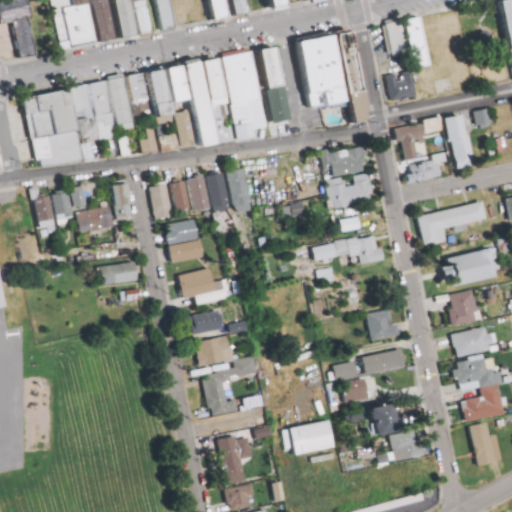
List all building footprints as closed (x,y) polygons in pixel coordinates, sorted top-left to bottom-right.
[(0,0),(0,20),(1,25),(15,23),(33,20),(35,19),(31,0),(0,0)] [(74,0),(75,5),(92,2),(100,43),(63,50),(53,0),(74,0)] [(94,0),(102,43),(123,39),(116,0),(94,0)] [(134,0),(141,36),(123,39),(116,0),(134,0)] [(134,0),(148,0),(155,33),(141,36),(134,0)] [(154,0),(170,0),(176,28),(160,31),(154,0)] [(210,0),(214,19),(231,16),(227,0),(210,0)] [(231,0),(235,15),(251,12),(248,0),(231,0)] [(269,0),(288,0),(289,4),(271,8),(269,0)] [(511,0),(502,2),(511,49),(511,48),(511,0)] [(406,21),(414,68),(432,64),(423,18),(406,21)] [(15,23),(22,60),(40,56),(33,20),(15,23)] [(384,26),(389,57),(410,53),(404,22),(384,26)] [(336,35),(349,102),(352,123),(372,119),(356,32),(336,35)] [(298,43),(310,110),(349,102),(336,35),(298,43)] [(261,51),(268,89),(286,86),(278,47),(261,51)] [(224,58),(230,96),(239,141),(257,139),(256,130),(270,128),(255,52),(224,58)] [(204,62),(210,99),(230,96),(224,58),(204,62)] [(186,66),(204,62),(210,99),(219,144),(201,146),(194,111),(186,66)] [(186,66),(194,111),(177,114),(169,69),(186,66)] [(150,73),(158,118),(177,114),(169,69),(150,73)] [(387,76),(393,107),(418,101),(412,69),(403,70),(405,78),(398,79),(397,74),(387,76)] [(130,77),(137,117),(155,113),(148,73),(130,77)] [(117,125),(136,122),(129,77),(110,81),(117,125)] [(91,85),(101,141),(120,138),(117,125),(110,81),(91,85)] [(74,88),(87,161),(104,159),(101,141),(91,85),(74,88)] [(268,89),(274,122),(292,119),(286,86),(268,89)] [(24,98),(38,168),(85,161),(72,89),(24,98)] [(210,99),(219,144),(239,141),(230,96),(210,99)] [(475,112),(478,130),(494,127),(491,109),(475,112)] [(177,114),(183,149),(201,146),(194,111),(177,114)] [(447,119),(451,143),(454,142),(460,169),(475,166),(465,115),(447,119)] [(426,123),(429,136),(444,133),(442,119),(426,123)] [(396,129),(399,142),(405,141),(409,160),(420,158),(417,145),(428,143),(424,123),(396,129)] [(147,140),(139,141),(141,154),(156,152),(153,128),(145,129),(147,140)] [(322,151),(325,170),(334,168),(335,177),(367,172),(364,158),(371,157),(368,144),(322,151)] [(404,166),(407,185),(445,178),(443,165),(450,163),(449,153),(435,155),(435,160),(404,166)] [(229,173),(236,211),(253,208),(246,170),(229,173)] [(209,178),(215,211),(233,208),(227,175),(209,178)] [(338,186),(342,210),(375,204),(369,175),(356,177),(358,186),(349,187),(348,184),(338,186)] [(190,181),(195,212),(213,209),(207,178),(190,181)] [(113,185),(118,219),(134,216),(129,183),(113,185)] [(173,185),(177,210),(190,208),(186,183),(173,185)] [(151,187),(157,223),(175,219),(169,184),(151,187)] [(286,190),(289,210),(320,204),(317,185),(286,190)] [(73,209),(85,207),(81,187),(69,190),(73,209)] [(55,197),(60,222),(76,219),(72,193),(55,197)] [(36,200),(41,229),(58,226),(53,197),(36,200)] [(418,216),(425,250),(451,244),(448,231),(490,222),(486,202),(418,216)] [(79,213),(82,236),(117,231),(113,208),(79,213)] [(166,227),(169,247),(200,241),(196,221),(166,227)] [(344,224),(346,233),(360,231),(358,222),(344,224)] [(313,248),(376,237),(379,251),(384,250),(386,262),(363,266),(361,257),(317,265),(313,248)] [(170,248),(173,266),(207,259),(203,242),(170,248)] [(442,259),(492,248),(498,279),(448,290),(442,259)] [(98,268),(100,288),(139,283),(137,264),(98,268)] [(0,310),(8,309),(0,269),(0,310)] [(317,272),(334,269),(337,282),(320,285),(317,272)] [(180,276),(185,299),(217,292),(212,270),(180,276)] [(121,293),(122,305),(143,303),(141,291),(121,293)] [(451,296),(453,308),(446,310),(449,328),(483,321),(478,291),(451,296)] [(191,319),(194,340),(230,332),(226,312),(191,319)] [(367,315),(371,343),(402,338),(399,326),(394,327),(391,312),(367,315)] [(451,335),(487,328),(488,335),(496,333),(500,350),(456,360),(451,335)] [(197,344),(201,368),(238,360),(233,336),(197,344)] [(363,357),(366,375),(406,369),(403,351),(363,357)] [(203,377),(236,370),(235,364),(257,359),(260,375),(232,381),(236,401),(242,400),(245,412),(211,419),(203,377)] [(456,365),(461,393),(481,389),(499,385),(505,384),(502,371),(492,373),(489,359),(456,365)] [(334,366),(337,381),(360,377),(357,363),(334,366)] [(343,385),(347,405),(371,401),(368,380),(343,385)] [(461,402),(466,424),(506,416),(499,385),(481,389),(483,398),(461,402)] [(243,399),(244,410),(263,407),(261,397),(243,399)] [(370,406),(375,434),(397,430),(394,415),(398,415),(396,402),(370,406)] [(289,428),(294,458),(335,451),(330,421),(289,428)] [(471,427),(479,469),(504,463),(498,436),(492,437),(489,424),(471,427)] [(391,437),(396,465),(426,460),(424,447),(418,447),(416,433),(391,437)] [(218,441),(223,465),(220,465),(224,487),(247,483),(243,461),(254,459),(249,435),(218,441)] [(281,501),(279,484),(271,484),(273,502),(281,501)] [(225,491),(229,511),(238,511),(252,509),(250,499),(255,498),(253,485),(225,491)] [(362,511),(424,496),(426,504),(394,511),(362,511)]
